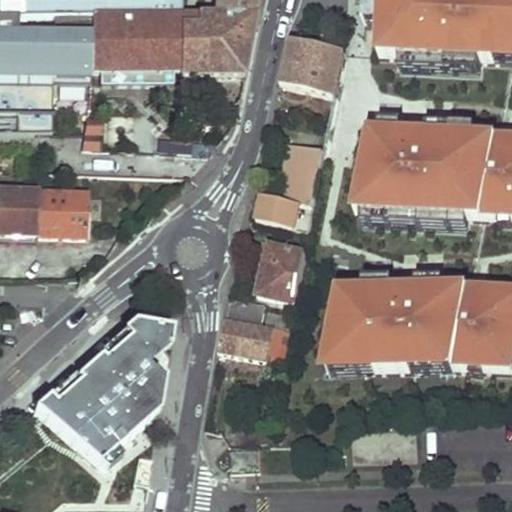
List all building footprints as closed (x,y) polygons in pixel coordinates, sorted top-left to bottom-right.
[(0,0),(0,20),(92,20),(117,19),(157,19),(179,19),(178,0),(0,0)] [(189,5),(189,19),(257,21),(261,0),(214,0),(214,12),(209,12),(209,5),(189,5)] [(511,68),(511,0),(366,0),(366,30),(382,31),(381,62),(403,63),(482,67),(511,68)] [(92,20),(90,79),(117,78),(117,19),(92,20)] [(117,19),(117,78),(157,79),(157,19),(117,19)] [(157,19),(157,79),(180,79),(180,84),(244,84),(257,21),(189,19),(179,19),(157,19)] [(0,81),(17,81),(17,123),(0,123),(0,131),(17,132),(17,140),(36,140),(35,104),(52,103),(52,91),(52,82),(90,81),(90,79),(92,20),(0,20),(0,81)] [(291,44),(281,88),(337,102),(345,56),(291,44)] [(403,63),(402,75),(482,79),(482,67),(403,63)] [(17,81),(0,81),(0,140),(17,140),(17,132),(0,131),(0,123),(17,123),(17,81)] [(52,82),(52,91),(90,91),(90,81),(52,82)] [(36,140),(53,140),(52,103),(35,104),(36,140)] [(88,126),(85,154),(104,155),(104,127),(88,126)] [(381,140),(404,141),(404,130),(381,129),(381,140)] [(440,142),(477,144),(478,133),(441,131),(440,142)] [(381,140),(372,139),(357,219),(364,219),(469,224),(484,225),(498,145),(477,144),(440,142),(423,142),(404,141),(381,140)] [(511,145),(509,146),(498,145),(484,225),(501,226),(501,224),(511,225),(511,145)] [(309,237),(327,156),(290,147),(284,173),(304,177),(300,195),(297,208),(286,206),(281,231),(309,237)] [(300,195),(304,177),(284,173),(282,183),(287,184),(283,205),(286,206),(297,208),(300,195)] [(88,199),(0,196),(0,240),(87,243),(88,199)] [(364,219),(363,230),(469,235),(469,224),(364,219)] [(295,309),(305,258),(265,248),(260,268),(266,271),(259,301),(295,309)] [(432,286),(432,296),(446,296),(445,285),(432,286)] [(365,287),(365,298),(395,297),(395,286),(365,287)] [(456,376),(471,296),(446,296),(432,296),(423,297),(395,297),(365,298),(341,299),(328,368),(376,366),(376,378),(412,377),(412,366),(454,365),(454,376),(456,376)] [(471,296),(456,376),(473,377),(473,375),(486,378),(511,378),(511,298),(498,297),(498,299),(485,297),(480,296),(471,296)] [(227,325),(262,331),(266,311),(232,303),(227,325)] [(291,337),(293,323),(268,317),(266,332),(275,334),(291,337)] [(222,350),(220,358),(268,367),(275,334),(266,332),(262,331),(227,325),(222,350)] [(172,337),(135,330),(124,340),(130,346),(105,368),(101,364),(77,386),(80,390),(55,412),(49,405),(34,418),(98,473),(117,457),(160,419),(165,386),(153,372),(169,357),(172,337)] [(275,334),(268,367),(284,369),(291,337),(275,334)] [(101,364),(105,368),(130,346),(124,340),(99,362),(101,364)] [(165,386),(169,357),(153,372),(165,386)] [(412,377),(454,376),(454,365),(412,366),(412,377)] [(326,379),(376,378),(376,366),(328,368),(326,379)] [(55,412),(80,390),(77,386),(74,383),(49,405),(55,412)] [(240,447),(271,443),(269,428),(239,431),(240,447)] [(165,476),(169,453),(157,451),(154,470),(165,476)] [(117,457),(98,473),(104,479),(122,463),(117,457)]
